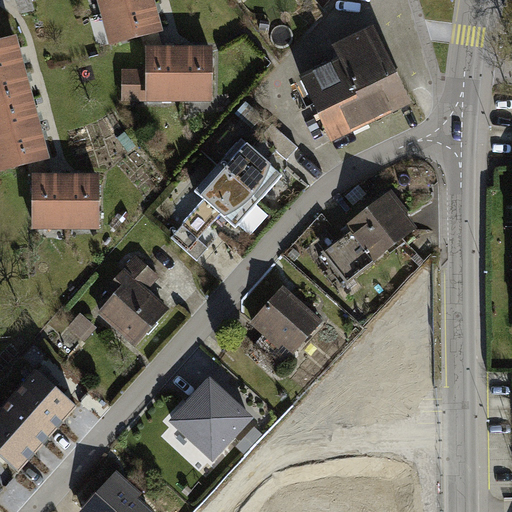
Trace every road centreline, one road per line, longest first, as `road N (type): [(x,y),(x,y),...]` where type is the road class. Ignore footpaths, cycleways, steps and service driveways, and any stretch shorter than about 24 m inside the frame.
road 1 (residential): [(36,511),(320,196),(419,139),(462,136)]
road 2 (residential): [(462,136),(461,511)]
